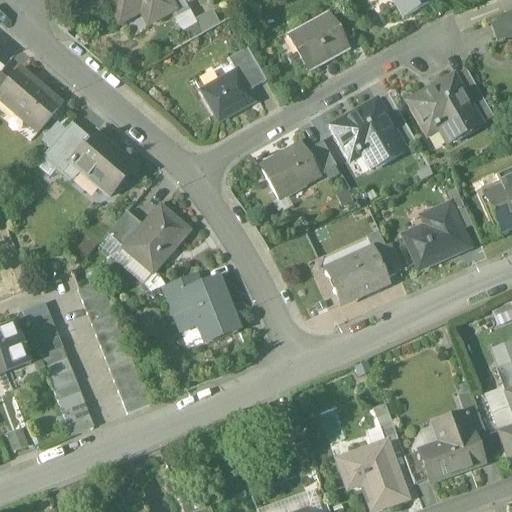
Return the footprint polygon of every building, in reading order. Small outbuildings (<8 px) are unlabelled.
[(103,0),(119,27),(148,11),(155,24),(174,14),(175,13),(167,0),(103,0)] [(189,14),(181,0),(167,0),(175,13),(174,14),(177,20),(189,14)] [(433,0),(391,0),(403,20),(434,2),(433,0)] [(198,32),(215,24),(209,12),(192,20),(198,32)] [(355,39),(341,14),(331,19),(345,44),(355,39)] [(511,14),(488,23),(497,46),(511,40),(511,14)] [(329,16),(292,37),(312,72),(349,51),(345,44),(331,19),(329,16)] [(266,84),(247,51),(228,61),(235,74),(247,94),(266,84)] [(61,108),(19,72),(8,84),(0,93),(0,104),(37,136),(61,108)] [(235,74),(200,94),(218,125),(253,105),(247,94),(235,74)] [(493,120),(468,75),(457,82),(482,126),(493,120)] [(0,93),(8,84),(0,76),(0,93)] [(455,78),(406,106),(423,136),(435,129),(445,147),(482,126),(457,82),(455,78)] [(415,146),(390,101),(379,107),(405,152),(415,146)] [(377,104),(329,132),(346,162),(358,155),(368,173),(405,152),(379,107),(377,104)] [(71,126),(41,162),(61,179),(71,168),(69,166),(89,142),(71,126)] [(89,142),(69,166),(71,168),(102,195),(116,179),(122,185),(135,170),(94,136),(89,142)] [(322,144),(310,151),(324,176),(336,169),(322,144)] [(301,147),(260,170),(278,202),(319,179),(301,147)] [(511,170),(495,178),(498,185),(481,193),(495,226),(496,225),(500,236),(511,231),(511,170)] [(472,228),(460,202),(449,207),(461,233),(472,228)] [(435,230),(423,235),(421,231),(403,239),(418,273),(469,250),(461,233),(449,207),(429,216),(435,230)] [(143,230),(123,252),(152,277),(188,235),(160,210),(143,230)] [(126,215),(107,238),(123,252),(143,230),(126,215)] [(388,256),(378,234),(366,239),(371,252),(373,251),(377,260),(388,256)] [(371,252),(329,271),(345,306),(389,286),(377,260),(373,251),(371,252)] [(194,278),(163,290),(167,301),(198,289),(194,278)] [(198,289),(167,301),(176,322),(192,316),(204,346),(238,333),(217,281),(198,289)] [(100,284),(77,293),(82,304),(104,296),(100,284)] [(104,296),(82,304),(86,316),(109,307),(104,296)] [(511,301),(488,308),(493,327),(511,322),(511,301)] [(44,306),(21,315),(26,327),(48,318),(44,306)] [(109,307),(86,316),(91,327),(113,318),(109,307)] [(48,318),(26,327),(31,338),(53,329),(48,318)] [(113,318),(91,327),(95,338),(117,329),(113,318)] [(14,328),(0,333),(0,365),(4,376),(29,366),(14,328)] [(53,329),(31,338),(35,349),(57,340),(53,329)] [(117,329),(95,338),(100,349),(122,340),(117,329)] [(57,340),(35,349),(39,360),(62,351),(57,340)] [(122,340),(100,349),(104,360),(126,351),(122,340)] [(62,351),(39,360),(44,371),(66,362),(62,351)] [(126,351),(104,360),(108,371),(131,362),(126,351)] [(66,362),(44,371),(48,382),(71,373),(66,362)] [(131,362),(108,371),(113,382),(135,374),(131,362)] [(511,366),(495,372),(504,396),(511,393),(511,366)] [(71,373),(48,382),(53,393),(75,385),(71,373)] [(135,374),(113,382),(117,394),(140,385),(135,374)] [(75,385),(53,393),(57,405),(79,396),(75,385)] [(140,385),(117,394),(122,405),(144,396),(140,385)] [(511,393),(504,396),(510,411),(491,418),(508,465),(511,463),(511,393)] [(483,432),(469,394),(457,399),(464,417),(465,417),(472,436),(483,432)] [(79,396),(57,405),(61,416),(84,407),(79,396)] [(144,396),(122,405),(126,416),(149,408),(144,396)] [(84,407),(61,416),(66,427),(88,418),(84,407)] [(397,441),(388,416),(376,421),(385,446),(386,445),(397,441)] [(464,417),(439,426),(446,445),(419,455),(429,482),(430,486),(483,466),(472,436),(465,417),(464,417)] [(88,418),(66,427),(71,439),(93,430),(88,418)] [(385,446),(337,463),(344,483),(358,478),(370,511),(377,511),(407,502),(386,445),(385,446)] [(419,455),(404,460),(414,487),(429,482),(419,455)]
